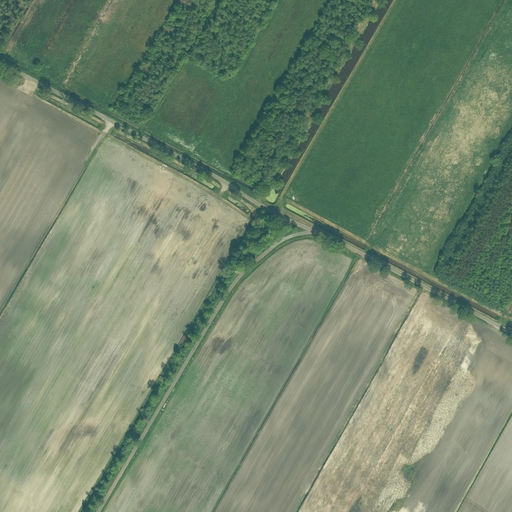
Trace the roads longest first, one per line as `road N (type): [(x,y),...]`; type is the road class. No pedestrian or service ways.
road 1 (unclassified): [(98,511),(228,290),(280,239)]
road 2 (unclassified): [(280,216),(0,62)]
road 3 (unclassified): [(511,333),(316,232)]
